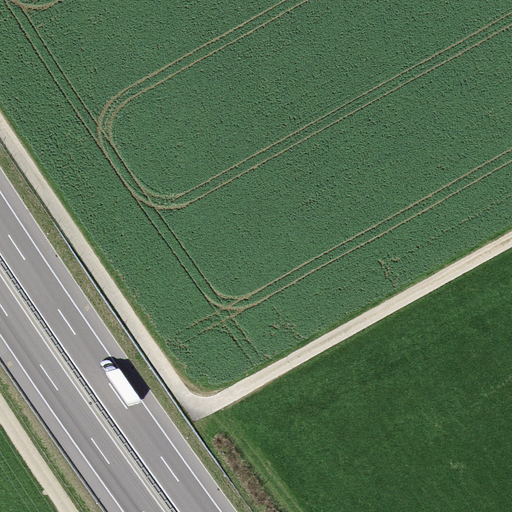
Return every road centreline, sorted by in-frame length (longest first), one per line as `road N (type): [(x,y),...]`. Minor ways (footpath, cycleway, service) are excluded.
road 1 (track): [(0,128),(190,417),(511,242)]
road 2 (motorway): [(200,511),(0,221)]
road 3 (motorway): [(0,306),(142,511)]
road 4 (track): [(69,511),(0,402)]
